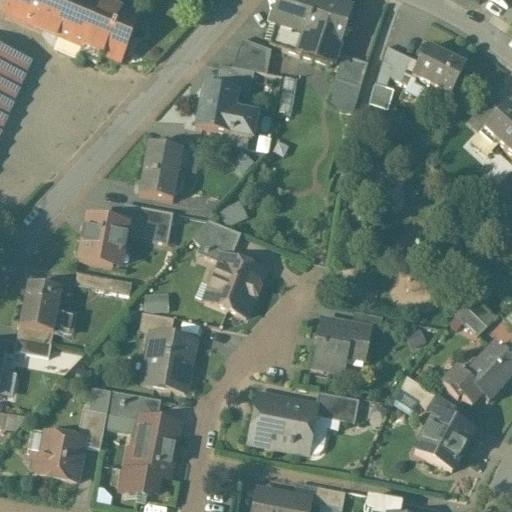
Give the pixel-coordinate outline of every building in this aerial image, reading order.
[(9,0),(2,18),(81,51),(78,59),(97,67),(100,59),(118,67),(138,20),(90,0),(9,0)] [(349,14),(306,0),(288,0),(271,19),(268,28),(287,34),(280,54),(297,59),(297,60),(330,70),(349,14)] [(511,0),(487,0),(506,12),(511,0)] [(270,54),(241,43),(230,72),(265,78),(270,54)] [(465,69),(429,50),(411,80),(448,99),(465,69)] [(0,95),(15,59),(0,52),(0,135),(2,130),(0,129),(0,95)] [(414,60),(401,52),(387,78),(400,85),(414,60)] [(366,69),(344,61),(336,84),(359,92),(366,69)] [(292,115),(296,81),(284,80),(280,114),(292,115)] [(236,95),(203,89),(195,134),(228,140),(232,116),(236,95)] [(511,110),(505,105),(480,132),(511,158),(511,110)] [(255,121),(232,116),(228,140),(250,144),(255,121)] [(178,156),(144,150),(135,202),(169,208),(178,156)] [(242,154),(230,168),(242,178),(254,164),(242,154)] [(511,172),(497,190),(507,198),(511,192),(511,172)] [(240,204),(219,212),(226,228),(247,219),(240,204)] [(174,218),(137,211),(134,230),(154,234),(152,245),(169,248),(174,218)] [(240,238),(207,224),(188,246),(199,250),(196,257),(219,267),(222,260),(229,263),(240,238)] [(120,232),(85,225),(77,266),(113,272),(120,232)] [(229,263),(222,260),(219,267),(216,274),(211,276),(208,284),(210,290),(203,305),(245,321),(253,300),(255,300),(258,292),(257,290),(263,276),(229,263)] [(110,284),(76,278),(73,291),(107,298),(110,284)] [(58,297),(16,289),(7,332),(19,334),(50,340),(53,326),(58,297)] [(144,297),(144,315),(170,315),(169,296),(144,297)] [(494,322),(471,300),(462,309),(486,331),(494,322)] [(486,331),(462,309),(453,320),(476,341),(486,331)] [(383,322),(354,316),(351,330),(371,335),(380,336),(383,322)] [(172,323),(141,317),(137,336),(151,339),(152,338),(169,341),(172,323)] [(351,330),(321,324),(311,373),(343,380),(347,361),(365,365),(371,335),(351,330)] [(50,340),(19,334),(17,343),(48,349),(50,340)] [(193,345),(169,341),(152,338),(151,339),(142,388),(183,396),(193,345)] [(48,349),(17,343),(15,355),(46,361),(48,349)] [(511,379),(511,371),(491,352),(462,382),(461,383),(479,400),(487,407),(511,379)] [(462,382),(454,374),(441,389),(456,403),(459,400),(470,411),(479,400),(461,383),(462,382)] [(433,399),(405,380),(399,394),(425,411),(433,399)] [(159,404),(110,394),(105,418),(118,420),(115,432),(137,436),(140,420),(156,422),(159,404)] [(357,404),(322,398),(317,421),(353,427),(357,404)] [(314,411),(257,400),(248,446),(305,457),(314,411)] [(105,418),(82,414),(76,442),(83,444),(82,450),(98,453),(103,430),(105,418)] [(118,420),(105,418),(103,430),(115,432),(118,420)] [(156,422),(140,420),(137,436),(129,475),(122,473),(118,495),(145,500),(146,497),(154,498),(157,480),(167,482),(177,427),(156,422)] [(474,441),(443,424),(421,460),(452,478),(474,441)] [(76,442),(45,437),(41,457),(35,461),(33,473),(38,479),(75,486),(82,450),(83,444),(76,442)] [(341,511),(344,499),(314,493),(311,508),(332,511),(341,511)] [(305,511),(307,504),(256,495),(252,511),(305,511)] [(396,511),(398,509),(371,503),(368,511),(396,511)]
